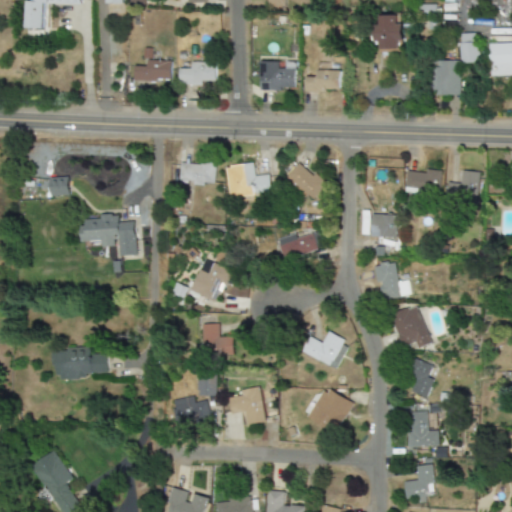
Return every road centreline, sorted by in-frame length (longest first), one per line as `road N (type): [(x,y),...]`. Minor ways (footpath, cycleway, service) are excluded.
road 1 (tertiary): [(0,114),(511,137)]
road 2 (residential): [(372,511),(377,386),(347,290),(342,128)]
road 3 (residential): [(157,447),(374,458)]
road 4 (residential): [(242,125),(234,0)]
